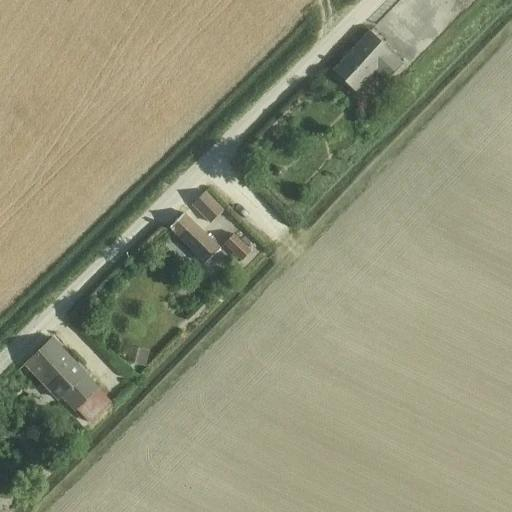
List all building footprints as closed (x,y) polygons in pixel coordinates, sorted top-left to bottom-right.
[(333,71),(348,85),(356,92),(376,70),(387,80),(403,62),(392,52),(369,31),(333,71)] [(233,214),(243,202),(223,183),(212,194),(233,214)] [(223,211),(219,207),(205,192),(192,205),(210,223),(223,211)] [(202,232),(198,227),(183,213),(169,228),(206,264),(220,249),(202,232)] [(253,226),(243,236),(264,254),(273,244),(253,226)] [(225,245),(242,262),(251,252),(234,236),(225,245)] [(52,339),(24,365),(57,399),(60,396),(75,412),(97,389),(52,339)]
